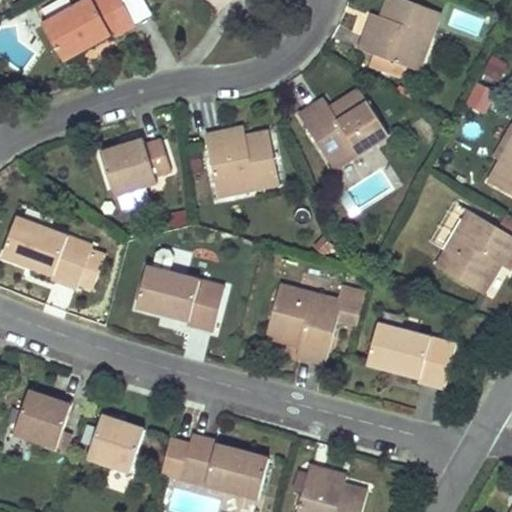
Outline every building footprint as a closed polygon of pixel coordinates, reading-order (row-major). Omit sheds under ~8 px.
[(65,61),(110,36),(92,0),(90,0),(45,25),(65,61)] [(122,0),(92,0),(110,36),(112,39),(122,34),(137,26),(135,23),(122,0)] [(122,0),(135,23),(152,14),(144,0),(122,0)] [(408,67),(421,33),(432,37),(441,12),(408,0),(388,0),(379,24),(371,21),(361,49),(375,54),(370,66),(397,76),(401,64),(408,67)] [(379,24),(382,15),(374,12),(371,21),(379,24)] [(419,71),(432,37),(421,33),(408,67),(419,71)] [(511,66),(492,57),(485,73),(504,82),(511,66)] [(404,79),(408,67),(401,64),(397,76),(404,79)] [(498,93),(477,83),(466,105),(488,115),(498,93)] [(390,135),(361,89),(331,108),(326,99),(313,108),(300,116),(334,169),(390,135)] [(236,131),(206,136),(217,186),(254,180),(256,190),(280,184),(270,133),(255,135),(239,139),(236,131)] [(158,183),(156,175),(147,146),(144,137),(129,142),(130,145),(121,148),(102,154),(115,196),(158,183)] [(147,146),(156,175),(172,170),(163,141),(147,146)] [(511,141),(501,161),(511,165),(511,164),(511,141)] [(511,164),(511,165),(501,161),(489,182),(511,195),(511,164)] [(254,180),(217,186),(220,196),(256,190),(254,180)] [(511,265),(511,236),(470,211),(437,267),(483,294),(491,280),(500,264),(510,270),(511,265)] [(93,248),(18,218),(3,256),(53,276),(53,279),(61,283),(78,289),(80,284),(81,279),(97,285),(105,263),(90,255),(92,250),(93,248)] [(108,256),(92,250),(90,255),(105,263),(108,256)] [(227,287),(148,269),(137,308),(161,314),(188,321),(188,324),(215,331),(227,287)] [(97,285),(81,279),(80,284),(95,289),(97,285)] [(339,301),(281,285),(266,337),(299,348),(297,356),(312,360),(327,364),(339,319),(358,324),(366,293),(342,287),(339,301)] [(457,346),(378,325),(368,364),(386,369),(419,379),(419,381),(446,389),(457,346)] [(45,396),(31,391),(17,434),(59,448),(75,402),(60,397),(59,401),(45,396)] [(118,416),(104,412),(89,458),(131,472),(146,430),(128,423),(118,419),(118,416)] [(260,499),(270,460),(216,445),(217,441),(194,435),(191,445),(170,439),(162,474),(260,499)] [(362,511),(368,490),(337,483),(339,473),(320,469),(306,467),(304,476),(295,474),(291,491),(301,493),(296,511),(362,511)]
